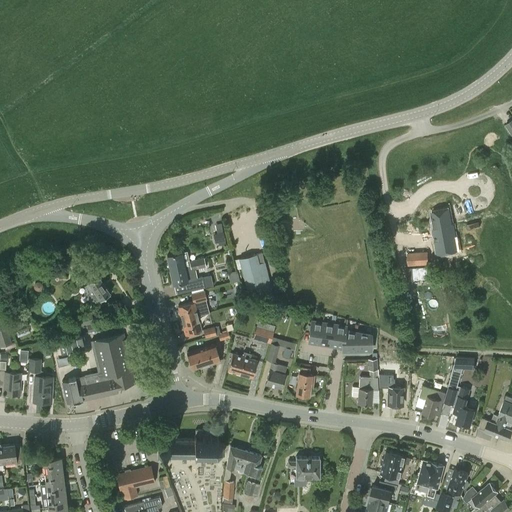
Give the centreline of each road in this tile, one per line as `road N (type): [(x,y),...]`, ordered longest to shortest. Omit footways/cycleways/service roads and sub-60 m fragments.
road 1 (tertiary): [(254,161),(443,106),(511,57)]
road 2 (tertiary): [(35,212),(254,161)]
road 3 (tertiary): [(177,403),(139,235)]
road 4 (tertiary): [(330,418),(235,401),(177,403)]
road 5 (tertiary): [(511,464),(365,423)]
road 6 (tertiary): [(139,235),(254,161)]
